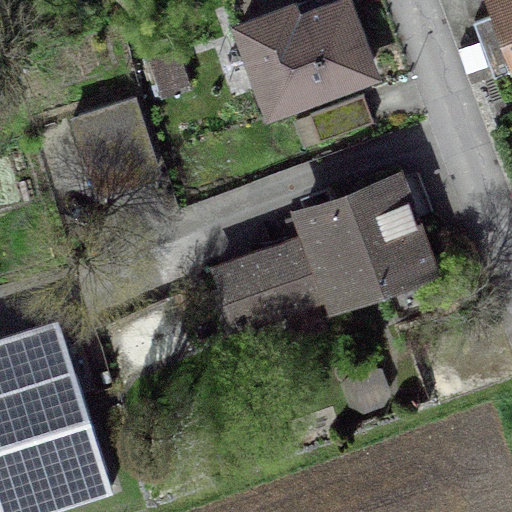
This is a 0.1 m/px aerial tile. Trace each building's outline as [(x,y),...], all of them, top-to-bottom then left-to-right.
[(298,0),(279,0),(230,18),(266,115),(381,72),(354,0),(316,0),(300,6),(298,0)] [(511,0),(493,0),(511,52),(511,0)] [(135,92),(72,113),(100,196),(163,175),(135,92)] [(311,115),(321,145),(379,124),(368,95),(311,115)] [(300,227),(210,259),(235,327),(324,295),(328,306),(441,265),(402,160),(291,200),(300,227)] [(58,321),(0,339),(0,511),(57,511),(114,495),(58,321)]
